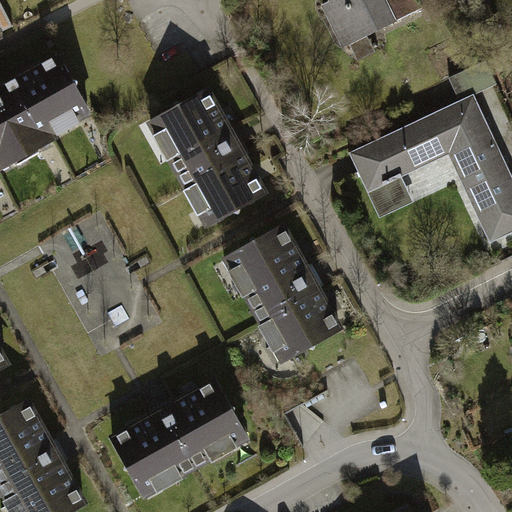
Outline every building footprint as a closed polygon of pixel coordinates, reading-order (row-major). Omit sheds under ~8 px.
[(13,27),(0,0),(0,24),(4,32),(13,27)] [(331,0),(332,1),(324,5),(340,38),(378,20),(383,29),(423,9),(418,0),(331,0)] [(460,23),(468,39),(488,30),(481,14),(460,23)] [(58,57),(0,89),(0,169),(15,161),(12,155),(23,149),(26,155),(56,138),(53,132),(73,121),(69,114),(85,105),(58,57)] [(461,101),(349,153),(368,193),(449,156),(461,180),(490,244),(511,233),(511,174),(475,95),(498,84),(486,61),(450,78),(461,101)] [(207,92),(159,119),(168,134),(161,138),(201,209),(208,205),(216,221),(264,194),(207,92)] [(449,156),(368,193),(380,218),(461,180),(449,156)] [(282,227),(224,260),(233,276),(237,274),(277,344),(283,340),(292,356),(340,329),(282,227)] [(216,382),(114,439),(140,487),(156,478),(160,485),(231,446),(227,438),(243,430),(216,382)] [(27,402),(0,417),(0,482),(16,511),(69,511),(84,504),(27,402)]
